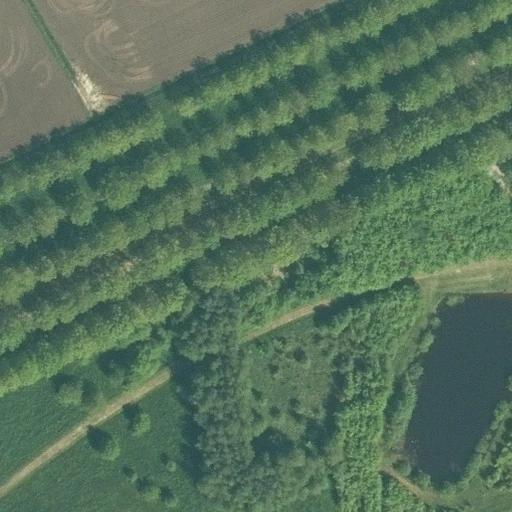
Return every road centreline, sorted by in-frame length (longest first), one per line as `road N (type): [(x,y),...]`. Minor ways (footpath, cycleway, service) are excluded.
road 1 (track): [(0,490),(150,384),(261,328),(352,293),(511,258)]
road 2 (track): [(511,59),(0,300)]
